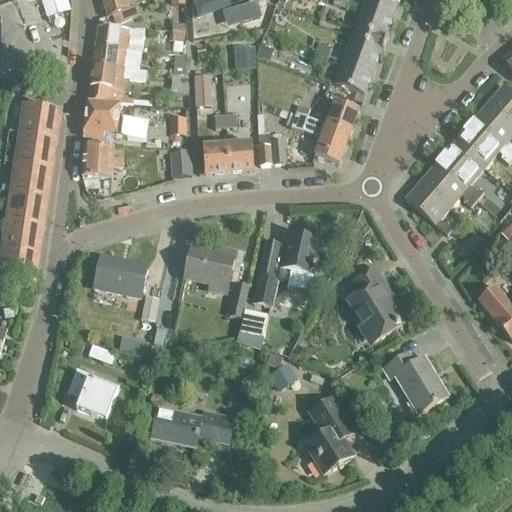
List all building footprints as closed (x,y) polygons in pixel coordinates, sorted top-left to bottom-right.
[(102,0),(108,20),(113,19),(117,28),(139,21),(136,12),(134,8),(150,3),(149,0),(102,0)] [(170,0),(171,9),(184,8),(183,0),(170,0)] [(195,0),(196,12),(212,11),(211,0),(195,0)] [(346,12),(349,3),(339,0),(334,0),(332,8),(346,12)] [(393,19),(400,0),(366,0),(364,9),(393,19)] [(385,43),(393,19),(364,9),(355,32),(385,43)] [(315,41),(329,47),(336,34),(321,27),(315,41)] [(128,53),(141,54),(143,33),(99,31),(96,51),(128,53)] [(36,32),(21,33),(21,32),(8,32),(8,53),(36,52),(36,32)] [(344,64),(373,74),(382,50),(352,40),(344,64)] [(316,54),(329,58),(332,51),(318,47),(316,54)] [(139,74),(141,54),(128,53),(96,51),(93,71),(126,73),(139,74)] [(326,67),(329,58),(316,54),(313,62),(326,67)] [(172,77),(187,78),(186,60),(174,59),(172,77)] [(365,98),(373,74),(344,64),(335,87),(365,98)] [(224,66),(224,87),(235,86),(236,97),(251,97),(250,66),(224,66)] [(147,75),(139,74),(126,73),(93,71),(91,90),(122,92),(123,92),(125,82),(135,82),(146,84),(147,75)] [(188,98),(187,78),(172,77),(171,78),(171,97),(188,98)] [(209,80),(195,81),(196,110),(210,109),(209,80)] [(490,104),(511,123),(511,97),(502,89),(490,104)] [(121,103),(122,92),(91,90),(89,104),(120,106),(133,107),(133,104),(121,103)] [(238,95),(217,97),(219,116),(240,114),(238,95)] [(172,122),(187,123),(188,104),(173,103),(172,122)] [(118,122),(120,106),(89,104),(84,140),(103,142),(104,136),(117,138),(126,139),(137,140),(138,124),(118,122)] [(296,117),(351,137),(359,113),(335,104),(326,127),(307,121),(310,112),(299,108),(296,117)] [(511,145),(509,143),(511,139),(511,123),(490,104),(478,118),(511,147),(511,145)] [(23,107),(19,136),(57,142),(61,112),(23,107)] [(339,168),(351,137),(296,117),(291,131),(302,135),(303,134),(322,140),(315,159),(339,168)] [(215,120),(216,133),(236,132),(235,118),(215,120)] [(511,147),(478,118),(466,132),(496,158),(508,168),(509,166),(511,168),(511,147)] [(169,139),(184,140),(185,124),(170,123),(169,139)] [(484,172),(496,158),(466,132),(454,146),(484,172)] [(19,136),(14,165),(52,171),(57,142),(19,136)] [(259,169),(286,167),(284,143),(271,144),(271,148),(259,149),(259,169)] [(472,186),(484,172),(454,146),(442,160),(472,186)] [(238,148),(227,148),(229,176),(253,174),(252,147),(238,148)] [(112,170),(122,171),(123,162),(113,162),(114,150),(84,148),(83,180),(112,182),(112,170)] [(204,177),(229,176),(227,148),(203,150),(204,177)] [(169,156),(170,180),(193,179),(192,155),(169,156)] [(471,186),(472,186),(442,160),(429,174),(471,210),(483,197),(471,186)] [(14,165),(10,194),(48,199),(52,171),(14,165)] [(470,212),(471,210),(429,174),(417,188),(447,214),(458,201),(470,212)] [(442,221),(447,214),(417,188),(405,203),(447,239),(453,231),(442,221)] [(10,194),(6,222),(44,228),(48,199),(10,194)] [(502,208),(509,214),(511,209),(511,200),(510,198),(502,208)] [(6,222),(1,251),(39,257),(44,228),(6,222)] [(287,290),(311,295),(322,245),(286,238),(284,249),(268,246),(255,308),(272,311),(277,285),(273,284),(276,272),(290,275),(287,290)] [(466,248),(473,254),(482,244),(475,238),(466,248)] [(1,251),(0,260),(0,281),(35,287),(39,257),(1,251)] [(210,295),(225,298),(235,256),(219,253),(218,259),(192,253),(186,282),(211,288),(210,295)] [(96,293),(142,303),(149,272),(103,262),(96,293)] [(349,307),(375,347),(403,329),(386,303),(392,299),(376,274),(354,288),(361,299),(349,307)] [(230,319),(242,322),(249,289),(237,286),(230,319)] [(511,309),(511,310),(496,292),(479,306),(495,324),(495,325),(511,344),(511,309)] [(146,301),(141,322),(155,325),(160,303),(146,301)] [(238,344),(259,348),(264,325),(243,320),(238,344)] [(425,363),(416,369),(409,359),(385,374),(391,384),(396,381),(419,419),(449,401),(425,363)] [(77,372),(68,395),(81,400),(77,411),(106,423),(118,393),(93,383),(95,379),(77,372)] [(307,452),(325,480),(354,462),(344,445),(355,438),(334,404),(312,418),(326,440),(307,452)] [(204,417),(203,423),(158,414),(153,444),(196,453),(198,443),(229,449),(235,423),(204,417)]
